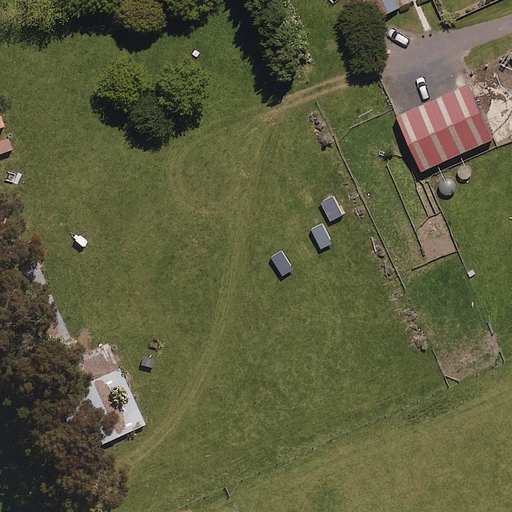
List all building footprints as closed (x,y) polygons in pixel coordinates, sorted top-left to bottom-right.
[(399,4),(397,0),(359,0),(361,3),(367,0),(368,0),(376,16),(399,4)] [(495,135),(471,81),(399,112),(423,166),(495,135)] [(0,113),(16,108),(12,97),(0,101),(0,126),(3,125),(0,117),(0,113)] [(0,153),(12,149),(8,137),(0,139),(0,153)] [(75,342),(45,277),(27,285),(58,350),(75,342)] [(144,424),(107,339),(65,358),(102,442),(144,424)]
